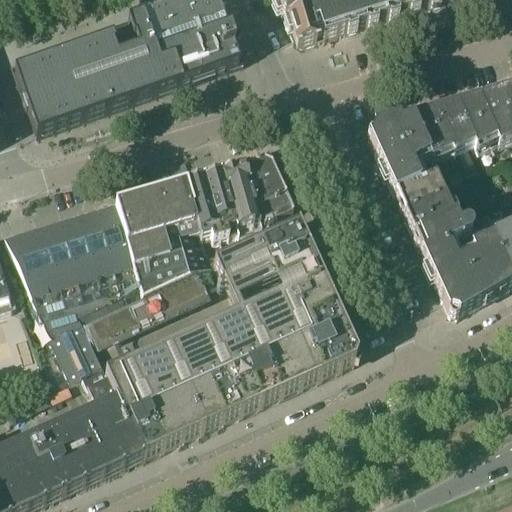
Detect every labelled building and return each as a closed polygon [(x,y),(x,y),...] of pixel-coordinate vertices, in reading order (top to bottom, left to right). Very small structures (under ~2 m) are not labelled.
[(35,143),(242,71),(220,8),(216,9),(213,0),(207,0),(106,36),(109,45),(12,79),(35,143)] [(270,0),(274,9),(295,54),(321,46),(306,0),(270,0)] [(378,29),(368,0),(306,0),(321,46),(378,29)] [(426,14),(421,0),(368,0),(378,29),(426,14)] [(421,0),(426,14),(461,3),(460,0),(421,0)] [(511,145),(511,109),(506,98),(476,106),(495,147),(497,153),(511,145)] [(495,147),(476,106),(468,109),(464,108),(458,109),(456,112),(452,113),(449,112),(443,114),(440,117),(432,119),(449,159),(451,164),(472,154),(474,157),(495,147)] [(449,159),(432,119),(423,122),(419,120),(413,122),(410,126),(408,126),(404,125),(398,127),(395,130),(367,138),(365,143),(366,145),(379,174),(403,163),(406,172),(408,171),(426,163),(429,168),(449,159)] [(403,163),(379,174),(393,203),(417,192),(408,171),(406,172),(403,163)] [(263,166),(262,170),(239,176),(257,237),(262,249),(296,233),(291,221),(269,173),(270,170),(263,166)] [(472,168),(462,172),(467,185),(477,180),(472,168)] [(457,174),(446,179),(451,190),(462,185),(457,174)] [(239,176),(217,183),(233,237),(248,233),(249,238),(257,237),(239,176)] [(217,183),(199,188),(216,247),(235,242),(233,237),(217,183)] [(433,185),(417,192),(393,203),(396,212),(396,215),(398,221),(401,222),(402,223),(442,205),(433,185)] [(462,185),(451,190),(455,199),(466,194),(462,185)] [(216,247),(199,188),(182,193),(196,240),(197,246),(207,243),(208,249),(216,247)] [(182,193),(113,213),(140,307),(207,276),(206,273),(173,288),(162,250),(171,247),(175,259),(190,254),(188,248),(187,242),(196,240),(182,193)] [(442,205),(402,223),(411,243),(451,225),(442,205)] [(140,307),(113,213),(3,247),(38,323),(45,320),(52,343),(48,345),(68,390),(79,385),(99,376),(80,333),(89,330),(130,311),(140,307)] [(479,223),(455,234),(460,245),(463,244),(484,234),(479,223)] [(460,245),(455,234),(451,225),(411,243),(411,244),(411,248),(413,253),(416,255),(420,263),(445,252),(460,245)] [(356,363),(324,294),(315,275),(296,233),(262,249),(211,272),(219,291),(227,287),(229,291),(228,292),(235,311),(295,284),(301,298),(285,306),(286,308),(282,310),(281,309),(263,315),(246,325),(247,326),(243,328),(242,326),(224,333),(207,343),(208,344),(203,346),(203,344),(184,351),(167,360),(168,362),(164,364),(163,362),(145,369),(128,378),(129,380),(125,382),(121,374),(103,382),(140,468),(353,371),(356,363)] [(490,247),(490,249),(511,293),(511,291),(511,239),(511,237),(490,247)] [(511,293),(490,249),(470,258),(473,265),(491,304),(493,303),(497,303),(502,300),(504,296),(511,293)] [(454,274),(445,252),(420,263),(448,324),(453,325),(472,314),(453,274),(454,274)] [(473,265),(454,274),(453,274),(472,314),(479,311),(483,311),(488,308),(490,305),(491,304),(473,265)] [(0,320),(11,317),(0,282),(0,320)] [(93,417),(0,459),(0,511),(42,511),(140,468),(103,382),(99,376),(79,385),(93,417)] [(22,391),(11,388),(8,398),(18,402),(22,391)] [(44,402),(53,420),(74,410),(65,392),(44,402)]
